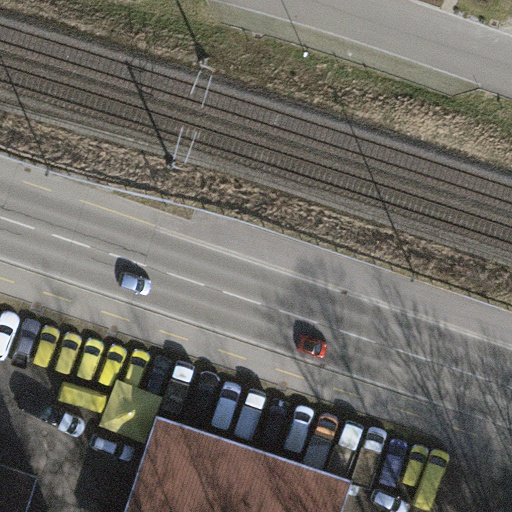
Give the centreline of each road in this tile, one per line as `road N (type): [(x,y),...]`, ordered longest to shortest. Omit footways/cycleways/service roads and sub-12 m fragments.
road 1 (primary): [(0,219),(511,392)]
road 2 (residential): [(306,0),(511,66)]
